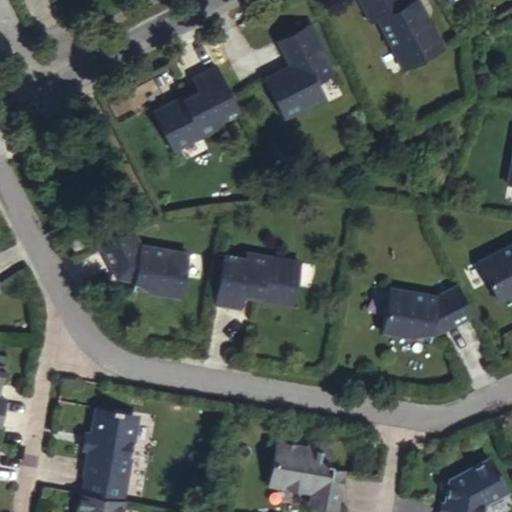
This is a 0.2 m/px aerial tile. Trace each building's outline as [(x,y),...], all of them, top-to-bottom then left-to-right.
[(424,8),(427,3),(424,0),(364,0),(372,14),(378,11),(405,61),(446,39),(432,14),(427,12),(424,8)] [(288,59),(264,71),(283,109),(328,85),(320,72),(333,64),(321,42),(323,41),(308,14),(275,31),(288,59)] [(235,100),(215,60),(189,73),(196,87),(198,91),(189,95),(187,92),(149,111),(168,146),(219,116),(216,111),(235,100)] [(198,91),(196,87),(187,92),(189,95),(198,91)] [(129,270),(129,277),(128,285),(177,292),(183,249),(137,241),(127,225),(98,239),(113,268),(129,270)] [(74,229),(66,233),(73,246),(81,242),(74,229)] [(511,238),(481,254),(502,294),(511,288),(511,238)] [(98,239),(93,242),(110,275),(129,277),(129,270),(113,268),(98,239)] [(222,250),(214,298),(247,304),(248,294),(250,289),(259,290),(258,294),(297,300),(305,257),(251,248),(250,254),(222,250)] [(433,327),(475,306),(460,277),(438,289),(390,281),(382,322),(433,330),(433,327)] [(92,409),(89,427),(93,426),(89,448),(86,448),(82,474),(122,480),(129,475),(133,453),(129,449),(130,441),(135,438),(138,419),(132,409),(101,404),(92,409)] [(93,426),(89,427),(84,425),(80,446),(86,448),(89,448),(93,426)] [(308,442),(275,435),(268,477),(310,485),(308,498),(332,502),(336,475),(331,474),(333,467),(338,468),(339,461),(328,459),(329,454),(324,453),(325,442),(308,439),(308,442)] [(448,479),(445,498),(447,499),(445,510),(444,511),(481,511),(483,504),(508,489),(490,454),(452,476),(450,477),(448,479)] [(207,489),(192,486),(189,507),(204,509),(207,489)] [(119,511),(121,497),(80,490),(76,511),(119,511)] [(447,499),(445,498),(441,498),(439,509),(445,510),(447,499)]
